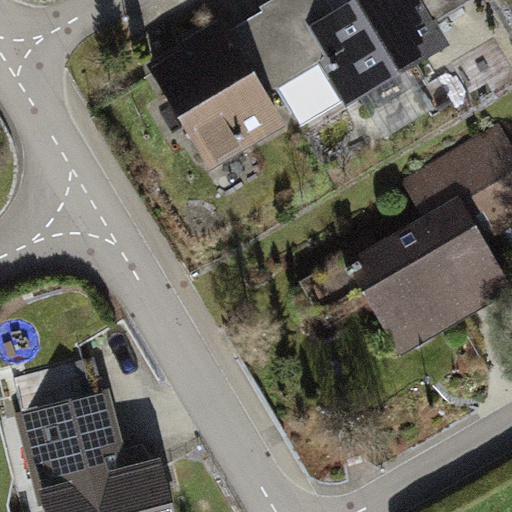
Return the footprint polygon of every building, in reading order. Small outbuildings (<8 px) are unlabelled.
[(326,0),(288,0),(262,16),(294,75),(278,86),(299,119),(444,37),(436,25),(476,2),(474,0),(371,0),(338,19),(326,0)] [(294,75),(262,16),(156,75),(211,167),(281,126),(263,94),(278,86),(294,75)] [(479,92),(511,82),(511,59),(507,43),(468,54),(479,92)] [(434,221),(357,265),(407,352),(505,296),(474,241),(511,218),(511,158),(498,134),(412,183),(434,221)] [(108,399),(26,420),(49,511),(168,511),(158,469),(129,476),(108,399)]
